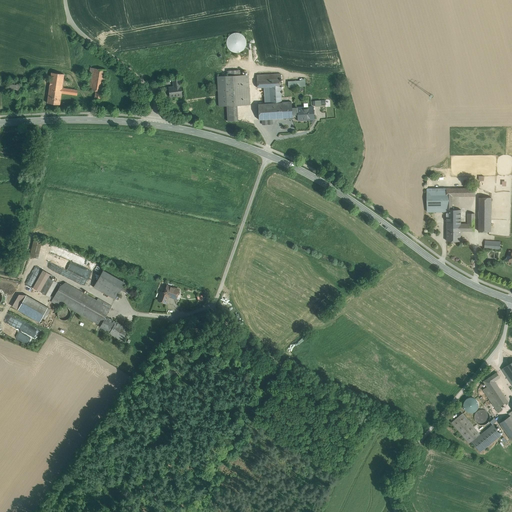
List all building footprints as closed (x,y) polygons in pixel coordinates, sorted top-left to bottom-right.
[(239,33),(235,32),(231,33),(228,36),(226,40),(226,44),(227,47),(230,50),(233,52),(237,53),(241,51),(244,49),(246,45),(246,41),(245,37),(243,34),(239,33)] [(106,70),(94,68),(90,90),(96,91),(102,92),(106,70)] [(64,74),(51,72),(49,90),(61,92),(62,88),(63,88),(63,87),(62,86),(64,74)] [(280,73),(256,75),(257,80),(256,80),(257,80),(257,88),(269,87),(275,87),(275,98),(271,98),(272,103),(270,103),(258,104),(259,119),(258,119),(258,120),(262,119),(272,119),(279,118),(278,103),(281,103),(281,102),(281,97),(281,88),(280,73)] [(248,75),(225,76),(226,86),(227,106),(237,105),(250,105),(248,75)] [(225,76),(217,76),(218,87),(226,86),(225,76)] [(16,85),(8,84),(7,90),(21,93),(22,85),(17,84),(16,85)] [(174,87),(169,87),(170,96),(177,96),(177,97),(182,96),(181,86),(180,86),(174,87)] [(226,86),(218,87),(219,106),(226,106),(227,106),(226,86)] [(61,92),(49,90),(47,103),(60,105),(61,93),(61,92)] [(291,102),(281,102),(281,103),(278,103),(279,118),(292,117),(292,108),(291,102)] [(227,106),(226,106),(227,121),(238,121),(237,105),(227,106)] [(313,107),(297,108),(297,117),(297,120),(314,119),(313,107)] [(447,212),(446,188),(427,189),(427,212),(447,212)] [(451,188),(446,188),(447,212),(447,228),(461,228),(461,231),(474,231),(474,213),(468,213),(468,224),(461,224),(461,210),(452,210),(452,200),(451,200),(451,196),(451,188)] [(470,188),(451,188),(451,196),(475,196),(475,188),(474,188),(470,188)] [(491,198),(479,198),(479,231),(491,231),(491,198)] [(461,228),(447,228),(447,241),(461,241),(461,231),(461,228)] [(41,241),(33,240),(30,257),(38,258),(41,241)] [(501,242),(492,241),(485,241),(484,248),(500,249),(501,242)] [(46,260),(66,269),(88,269),(83,267),(79,267),(65,261),(71,261),(75,263),(77,258),(78,255),(74,254),(71,254),(65,251),(64,251),(54,247),(52,247),(46,260)] [(125,282),(103,270),(93,287),(115,299),(121,290),(123,285),(125,282)] [(33,288),(40,291),(50,274),(43,271),(33,288)] [(52,275),(50,274),(40,291),(49,297),(57,283),(50,279),(52,275)] [(110,308),(66,283),(63,287),(60,290),(58,289),(53,299),(62,304),(100,325),(105,316),(110,308)] [(179,290),(167,286),(164,294),(168,296),(176,298),(177,295),(179,294),(179,292),(179,290)] [(164,294),(160,293),(158,300),(165,303),(168,296),(164,294)] [(18,309),(26,295),(19,294),(12,306),(18,309)] [(48,307),(26,295),(18,309),(39,322),(48,307)] [(61,307),(62,304),(53,299),(51,302),(61,307)] [(70,316),(70,313),(70,311),(68,309),(66,307),(64,307),(61,307),(59,309),(58,311),(57,313),(58,316),(59,318),(61,319),(64,320),(66,319),(69,318),(70,316)] [(6,332),(8,333),(11,333),(11,329),(10,328),(10,324),(13,324),(16,326),(14,326),(15,327),(23,327),(18,324),(17,324),(18,322),(8,315),(5,321),(7,322),(7,323),(5,326),(7,327),(6,328),(6,332)] [(110,331),(116,322),(105,316),(100,325),(110,331)] [(188,325),(180,320),(176,327),(185,331),(188,325)] [(116,322),(110,331),(109,333),(122,340),(128,328),(116,321),(116,322)] [(511,381),(511,375),(506,366),(502,369),(511,382),(511,381)] [(508,401),(494,381),(500,377),(497,372),(484,381),(487,387),(500,406),(501,406),(508,401)] [(500,406),(487,387),(483,390),(490,400),(498,413),(503,409),(501,406),(500,406)] [(472,395),(462,403),(470,413),(480,406),(472,395)] [(489,420),(490,417),(489,414),(488,412),(485,410),(482,410),(479,410),(477,412),(475,415),(475,418),(475,421),(477,423),(479,425),(482,425),(485,425),(488,423),(489,420)] [(480,434),(462,414),(452,422),(469,443),(480,434)] [(511,418),(510,416),(500,423),(511,440),(511,418)] [(493,424),(472,441),(480,452),(502,435),(493,424)]
